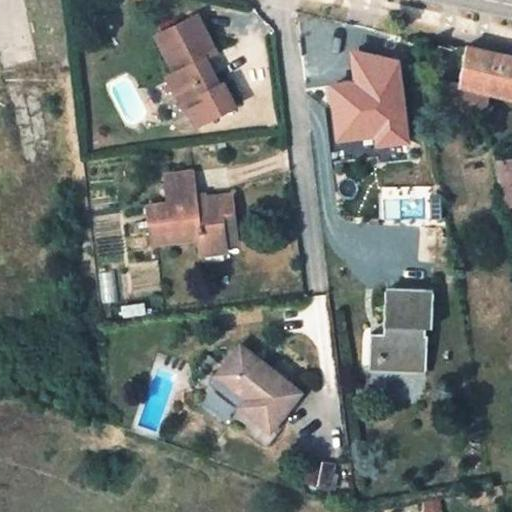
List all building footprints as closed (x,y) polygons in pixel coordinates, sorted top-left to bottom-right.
[(195,13),(155,32),(173,69),(163,74),(180,110),(205,98),(212,113),(232,104),(221,80),(216,83),(202,56),(213,51),(195,13)] [(488,93),(511,98),(511,57),(466,48),(460,81),(443,81),(452,118),(483,122),(488,93)] [(414,85),(410,60),(382,64),(387,90),(414,85)] [(511,206),(511,160),(496,162),(506,207),(511,206)] [(239,241),(232,196),(206,198),(196,199),(195,192),(192,173),(165,175),(168,203),(147,206),(152,243),(198,238),(201,254),(227,250),(226,243),(239,241)] [(431,327),(432,293),(386,291),(383,333),(371,333),(370,368),(426,370),(427,334),(424,334),(424,327),(431,327)] [(271,430),(300,392),(241,345),(217,376),(246,399),(241,406),(271,430)]
